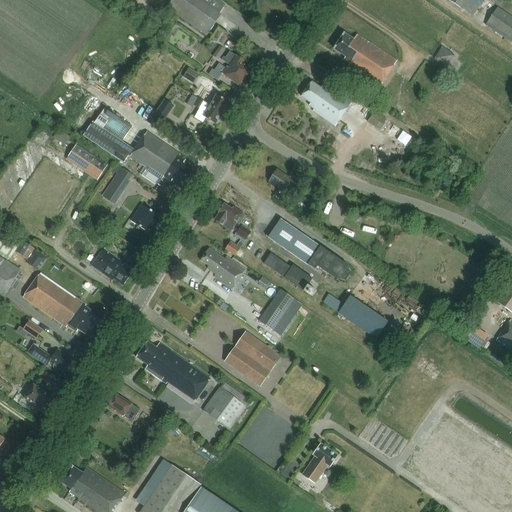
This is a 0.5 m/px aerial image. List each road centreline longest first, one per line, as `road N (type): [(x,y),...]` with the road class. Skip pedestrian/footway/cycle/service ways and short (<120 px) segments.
road 1 (secondary): [(15,511),(244,125)]
road 2 (unclassified): [(511,254),(454,218),(333,177),(244,125)]
road 3 (unknown): [(220,167),(352,257)]
road 4 (secondary): [(244,125),(321,0)]
road 5 (unknown): [(138,303),(254,388)]
